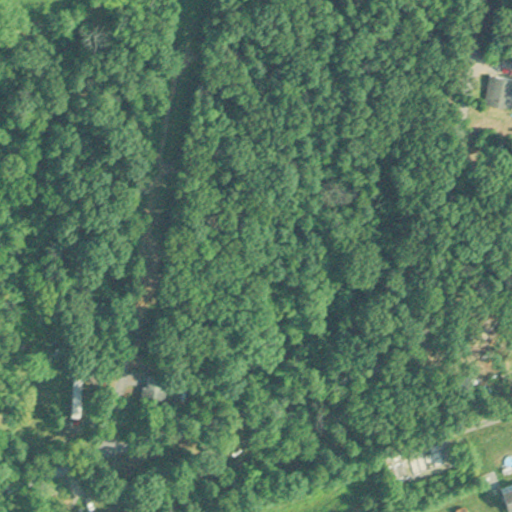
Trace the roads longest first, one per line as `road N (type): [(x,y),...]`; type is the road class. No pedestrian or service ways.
road 1 (residential): [(0,486),(111,453),(422,334),(475,62)]
road 2 (residential): [(111,453),(134,332)]
